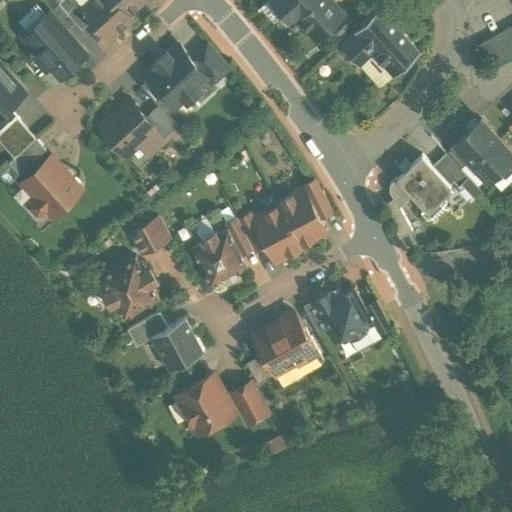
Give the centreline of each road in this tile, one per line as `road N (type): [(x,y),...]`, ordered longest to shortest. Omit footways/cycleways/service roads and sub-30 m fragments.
road 1 (residential): [(380,234),(498,511)]
road 2 (residential): [(209,0),(341,174)]
road 3 (residential): [(341,174),(436,80),(453,27),(448,0)]
road 4 (residential): [(380,234),(220,318)]
road 5 (residential): [(189,0),(65,109)]
